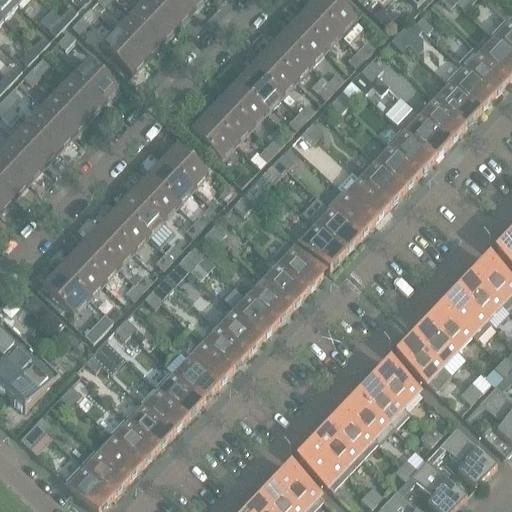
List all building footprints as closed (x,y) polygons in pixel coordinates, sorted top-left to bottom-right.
[(18,10),(6,0),(0,0),(0,21),(4,25),(18,10)] [(27,0),(6,0),(18,10),(27,0)] [(84,11),(94,0),(81,0),(77,4),(84,11)] [(113,4),(108,0),(102,0),(96,6),(104,14),(113,4)] [(192,18),(172,0),(147,0),(145,3),(177,34),(192,18)] [(207,3),(203,0),(172,0),(192,18),(207,3)] [(356,25),(330,0),(318,0),(309,10),(341,41),(356,25)] [(404,0),(416,11),(427,0),(404,0)] [(456,7),(447,0),(442,0),(440,3),(450,13),(456,7)] [(177,34),(145,3),(130,19),(162,50),(177,34)] [(384,14),(375,5),(367,14),(376,23),(384,14)] [(67,29),(78,17),(71,10),(60,22),(67,29)] [(341,41),(309,10),(294,26),(326,57),(341,41)] [(394,23),(384,14),(376,23),(385,32),(394,23)] [(162,50),(130,19),(115,35),(147,65),(162,50)] [(55,41),(67,29),(60,22),(49,34),(55,41)] [(79,40),(89,30),(81,22),(71,33),(79,40)] [(432,33),(422,23),(416,29),(427,39),(432,33)] [(511,29),(506,24),(502,29),(490,41),(495,45),(511,60),(511,29)] [(326,57),(294,26),(279,42),(311,72),(326,57)] [(407,50),(413,44),(402,34),(396,40),(407,50)] [(147,65),(115,35),(99,51),(132,82),(147,65)] [(65,55),(75,44),(67,37),(57,47),(65,55)] [(39,58),(50,46),(43,40),(32,52),(39,58)] [(407,50),(396,40),(390,46),(401,57),(407,50)] [(311,72),(279,42),(264,57),(296,88),(311,72)] [(511,60),(495,45),(480,60),(509,88),(511,85),(511,84),(511,60)] [(365,64),(374,54),(366,47),(357,56),(365,64)] [(27,70),(39,58),(32,52),(21,64),(27,70)] [(509,88),(480,60),(473,54),(458,69),(461,72),(494,103),(496,101),(506,90),(509,88)] [(365,64),(357,56),(347,66),(355,74),(365,64)] [(296,88),(264,57),(249,73),(281,104),(296,88)] [(40,81),(50,71),(42,63),(33,73),(40,81)] [(119,95),(87,64),(71,80),(104,111),(119,95)] [(388,92),(377,81),(382,75),(372,65),(360,77),(371,87),(369,89),(381,101),(388,92)] [(11,88),(22,76),(15,70),(4,81),(11,88)] [(494,103),(461,72),(446,88),(450,92),(479,119),(481,117),(485,112),(487,111),(491,106),(494,103)] [(31,91),(40,81),(33,73),(23,83),(31,91)] [(281,104),(249,73),(234,89),(266,119),(281,104)] [(335,95),(344,85),(336,78),(327,88),(335,95)] [(104,111),(71,80),(56,96),(89,127),(104,111)] [(0,98),(11,88),(4,81),(0,85),(0,98)] [(325,105),(335,95),(327,88),(318,98),(325,105)] [(266,119),(234,89),(219,104),(251,135),(266,119)] [(479,119),(450,92),(435,107),(464,135),(466,132),(476,121),(479,119)] [(20,102),(12,95),(3,104),(11,112),(20,102)] [(89,127),(56,96),(42,112),(74,142),(89,127)] [(352,106),(342,96),(336,103),(347,113),(352,106)] [(347,113),(336,103),(330,109),(341,119),(347,113)] [(449,150),(420,123),(400,103),(385,119),(405,139),(434,166),(437,163),(447,153),(449,150)] [(11,112),(3,104),(0,107),(0,120),(1,122),(11,112)] [(251,135),(219,104),(204,120),(236,150),(251,135)] [(464,135),(435,107),(420,123),(449,150),(452,148),(461,137),(464,135)] [(314,116),(307,109),(297,119),(305,126),(314,116)] [(11,112),(1,122),(10,130),(19,120),(11,112)] [(74,142),(42,112),(27,127),(59,158),(74,142)] [(305,126),(297,119),(288,129),(296,136),(305,126)] [(236,150),(204,120),(189,136),(221,167),(236,150)] [(59,158),(27,127),(12,143),(44,174),(59,158)] [(323,138),(312,128),(306,134),(317,144),(323,138)] [(317,144),(306,134),(291,149),(302,160),(317,144)] [(434,166),(405,139),(390,154),(419,182),(422,179),(432,168),(434,166)] [(275,158),(285,148),(277,140),(267,150),(275,158)] [(44,174),(12,143),(0,155),(0,161),(29,189),(44,174)] [(208,180),(176,149),(161,166),(193,196),(208,180)] [(266,168),(275,158),(267,150),(258,160),(266,168)] [(419,182),(390,154),(375,170),(404,197),(407,195),(417,184),(419,182)] [(293,169),(282,159),(277,165),(287,175),(293,169)] [(29,189),(0,161),(0,191),(14,205),(29,189)] [(287,175),(277,165),(271,171),(281,181),(287,175)] [(193,196),(161,166),(146,181),(178,212),(193,196)] [(404,197),(375,170),(361,186),(389,213),(392,210),(402,200),(404,197)] [(241,194),(251,184),(243,176),(233,186),(241,194)] [(274,184),(266,176),(261,181),(267,186),(270,189),(274,184)] [(178,212),(146,181),(131,197),(163,227),(178,212)] [(248,194),(243,200),(253,210),(258,205),(259,204),(265,198),(260,194),(267,186),(261,181),(248,194)] [(389,213),(361,186),(346,201),(374,229),(377,226),(387,215),(389,213)] [(0,219),(14,205),(0,191),(0,219)] [(227,208),(236,198),(229,191),(219,201),(227,208)] [(163,227),(131,197),(116,212),(149,243),(163,227)] [(253,210),(243,200),(233,211),(244,221),(253,210)] [(374,229),(346,201),(331,217),(360,244),(362,242),(372,231),(374,229)] [(360,244),(331,217),(317,203),(302,219),(316,232),(345,260),(351,253),(353,252),(357,247),(360,244)] [(149,243),(116,212),(101,228),(134,259),(149,243)] [(202,234),(211,224),(204,217),(194,227),(202,234)] [(202,234),(194,227),(185,237),(192,244),(202,234)] [(134,259),(101,228),(86,244),(119,274),(134,259)] [(226,240),(215,229),(209,236),(220,246),(226,240)] [(345,260),(316,232),(301,249),(330,276),(333,273),(343,262),(345,260)] [(220,246),(209,236),(203,242),(214,252),(220,246)] [(511,241),(510,243),(497,257),(511,270),(511,241)] [(119,274),(86,244),(71,259),(104,290),(119,274)] [(172,266),(182,256),(174,248),(164,258),(172,266)] [(323,283),(286,248),(270,264),(278,272),(307,299),(310,297),(323,283)] [(190,277),(205,261),(194,251),(179,267),(190,277)] [(172,266),(164,258),(155,268),(163,276),(172,266)] [(104,290),(71,259),(57,275),(89,306),(104,290)] [(511,307),(511,287),(507,283),(489,266),(475,280),(473,282),(502,310),(506,314),(511,307)] [(190,277),(179,267),(173,273),(184,283),(190,277)] [(307,299),(278,272),(264,287),(292,315),(295,313),(305,302),(307,299)] [(89,306),(57,275),(41,291),(73,322),(89,306)] [(142,297),(152,287),(144,280),(135,290),(142,297)] [(502,310),(473,282),(471,285),(460,295),(458,298),(487,325),(502,310)] [(292,315),(264,287),(249,303),(277,331),(280,328),(290,317),(292,315)] [(133,307),(142,297),(135,290),(125,300),(133,307)] [(166,302),(155,292),(149,298),(160,308),(166,302)] [(160,308),(149,298),(144,304),(154,315),(160,308)] [(491,329),(487,325),(458,298),(456,301),(446,311),(443,314),(472,341),(476,345),(491,329)] [(44,325),(51,317),(33,300),(24,310),(42,327),(44,325)] [(277,331),(249,303),(234,319),(263,346),(265,344),(275,333),(277,331)] [(113,328),(122,318),(114,311),(105,321),(113,328)] [(472,341),(443,314),(441,316),(431,327),(428,329),(457,357),(472,341)] [(64,330),(51,317),(44,325),(57,337),(64,330)] [(263,346),(234,319),(219,334),(248,362),(250,359),(260,349),(263,346)] [(103,338),(113,328),(105,321),(96,331),(103,338)] [(125,323),(120,329),(130,340),(136,333),(125,323)] [(0,371),(24,346),(3,326),(0,329),(0,371)] [(124,346),(130,340),(120,329),(114,336),(124,346)] [(457,357),(428,329),(426,332),(416,342),(414,345),(442,372),(457,357)] [(81,346),(68,334),(61,342),(74,354),(81,346)] [(248,362),(219,334),(204,350),(233,377),(235,375),(245,364),(248,362)] [(442,372),(414,345),(411,348),(398,361),(427,388),(442,372)] [(0,392),(7,399),(41,363),(24,346),(0,371),(0,392)] [(233,377),(204,350),(189,366),(218,393),(220,391),(230,380),(233,377)] [(101,372),(107,366),(96,356),(90,362),(101,372)] [(511,375),(511,367),(505,361),(500,367),(511,377),(511,375)] [(90,362),(84,368),(95,378),(101,372),(90,362)] [(25,416),(59,380),(41,363),(7,399),(25,416)] [(218,393),(189,366),(174,382),(203,409),(205,406),(215,396),(218,393)] [(511,377),(500,367),(494,373),(504,383),(511,377)] [(423,401),(390,370),(376,384),(374,386),(407,418),(423,401)] [(511,375),(511,377),(504,383),(496,392),(501,397),(511,385),(511,375)] [(203,409),(174,382),(159,397),(188,425),(191,422),(200,411),(203,409)] [(407,418),(374,386),(372,389),(361,399),(359,402),(393,435),(408,419),(407,418)] [(476,404),(482,398),(471,388),(465,394),(476,404)] [(76,407),(82,401),(71,391),(65,397),(76,407)] [(511,408),(501,397),(496,392),(465,424),(470,430),(485,414),(499,426),(481,440),(505,463),(511,455),(511,408)] [(476,404),(465,394),(459,400),(470,410),(476,404)] [(76,407),(65,397),(59,403),(70,413),(76,407)] [(188,425),(159,397),(144,413),(173,440),(175,438),(185,427),(188,425)] [(393,435),(359,402),(357,405),(346,415),(344,418),(377,449),(378,450),(393,435)] [(173,440),(144,413),(129,428),(158,456),(161,454),(170,443),(173,440)] [(377,449),(344,418),(336,427),(332,431),(329,434),(362,465),(377,449)] [(59,439),(42,422),(36,429),(46,439),(53,446),(59,439)] [(158,456),(129,428),(114,444),(143,472),(146,469),(155,458),(158,456)] [(50,445),(45,440),(46,439),(36,429),(20,445),(37,460),(50,445)] [(442,440),(432,429),(426,435),(437,445),(442,440)] [(497,472),(481,457),(456,433),(426,465),(431,470),(445,455),(463,469),(457,477),(475,494),(497,472)] [(362,465),(329,434),(327,436),(317,446),(314,449),(348,481),(362,465)] [(437,445),(426,435),(420,442),(431,452),(437,445)] [(143,472),(114,444),(99,460),(128,487),(131,485),(141,474),(143,472)] [(348,481),(314,449),(312,452),(302,462),(299,465),(332,497),(348,481)] [(128,487),(99,460),(95,456),(80,471),(113,503),(116,500),(120,496),(126,490),(128,487)] [(458,511),(466,504),(431,470),(426,465),(417,475),(411,481),(405,487),(396,497),(402,502),(415,487),(433,501),(427,509),(430,511),(458,511)] [(417,475),(413,471),(406,465),(400,471),(411,481),(417,475)] [(113,503),(80,471),(65,487),(90,511),(104,511),(111,505),(113,503)] [(411,481),(400,471),(394,477),(405,487),(411,481)] [(324,506),(291,474),(287,477),(277,488),(274,491),(296,511),(317,511),(323,507),(324,506)] [(296,511),(274,491),(273,493),(262,504),(260,506),(265,511),(296,511)] [(383,502),(372,492),(366,498),(377,508),(383,502)] [(412,511),(402,502),(396,497),(381,511),(412,511)] [(373,511),(377,508),(366,498),(360,505),(368,511),(373,511)]
